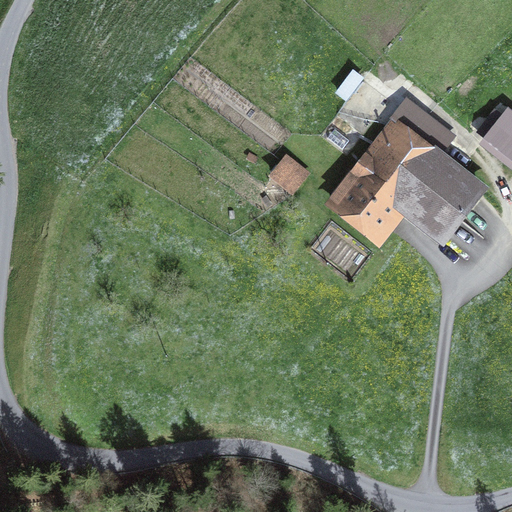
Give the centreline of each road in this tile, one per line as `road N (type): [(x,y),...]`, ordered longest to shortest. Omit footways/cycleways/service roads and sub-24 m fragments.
road 1 (unclassified): [(511,493),(432,507),(241,442),(103,456),(71,451),(15,424),(0,381)]
road 2 (track): [(424,505),(449,305),(490,242),(489,212)]
road 3 (unclassified): [(0,280),(7,200),(0,111)]
